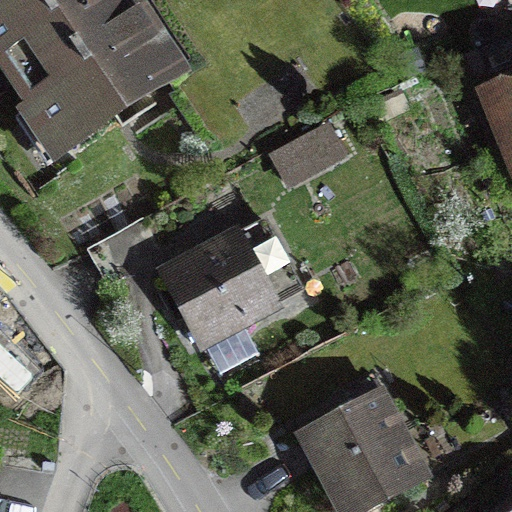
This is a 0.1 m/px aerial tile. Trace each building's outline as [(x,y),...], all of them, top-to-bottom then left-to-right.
[(0,0),(0,50),(37,106),(24,114),(30,123),(42,114),(65,148),(177,72),(138,13),(143,9),(136,0),(0,0)] [(511,87),(489,96),(511,151),(511,87)] [(291,183),(340,157),(326,131),(277,156),(291,183)] [(110,284),(163,254),(143,219),(91,249),(110,284)] [(164,275),(201,344),(303,290),(266,221),(164,275)] [(343,511),(356,511),(424,477),(380,396),(306,436),(343,511)]
